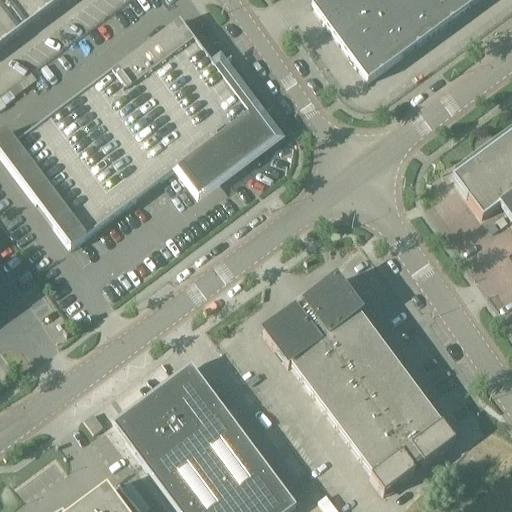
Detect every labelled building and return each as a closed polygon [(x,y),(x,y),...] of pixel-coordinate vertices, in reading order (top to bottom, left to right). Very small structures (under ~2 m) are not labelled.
[(0,0),(0,20),(14,40),(30,28),(9,0),(0,0)] [(9,0),(30,28),(46,16),(34,0),(9,0)] [(34,0),(46,16),(62,4),(59,0),(34,0)] [(324,0),(310,10),(324,30),(338,48),(352,67),(366,87),(400,62),(416,50),(433,38),(450,25),(467,13),(483,1),(484,0),(324,0)] [(0,50),(14,40),(0,20),(0,50)] [(180,171),(195,191),(221,171),(227,177),(226,178),(227,179),(232,174),(238,170),(243,167),(243,165),(242,166),(237,159),(264,139),(178,25),(14,148),(5,135),(0,138),(0,161),(70,254),(180,171)] [(511,135),(474,164),(476,167),(473,170),(470,165),(457,175),(460,180),(457,182),(454,178),(451,181),(481,222),(500,209),(511,225),(511,135)] [(304,312),(300,315),(310,328),(345,302),(333,285),(301,308),(304,312)] [(357,318),(345,302),(310,328),(322,344),(357,318)] [(274,355),(310,328),(300,315),(296,318),(293,315),(262,338),(274,355)] [(367,336),(356,321),(358,319),(357,318),(322,344),(334,360),(367,336)] [(322,344),(310,328),(274,355),(286,371),(322,344)] [(379,352),(367,336),(334,360),(346,377),(379,352)] [(286,371),(287,372),(290,370),(301,385),(334,360),(322,344),(286,371)] [(391,368),(379,352),(346,377),(358,393),(391,368)] [(346,377),(334,360),(301,385),(313,401),(346,377)] [(370,409),(403,384),(391,368),(358,393),(370,409)] [(111,428),(124,446),(173,511),(294,511),(295,511),(189,370),(111,428)] [(358,393),(346,377),(313,401),(325,417),(358,393)] [(414,400),(403,384),(370,409),(381,425),(414,400)] [(370,409),(358,393),(325,417),(337,433),(370,409)] [(414,400),(381,425),(393,441),(426,416),(414,400)] [(337,433),(348,449),(381,425),(370,409),(337,433)] [(437,431),(426,416),(393,441),(404,455),(437,431)] [(83,425),(93,438),(102,431),(92,418),(83,425)] [(393,441),(381,425),(348,449),(360,465),(393,441)] [(440,429),(437,431),(404,455),(415,470),(420,467),(422,470),(453,447),(440,429)] [(360,465),(371,480),(404,455),(393,441),(360,465)] [(412,473),(415,470),(404,455),(371,480),(369,482),(382,500),(414,476),(412,473)] [(105,496),(84,511),(137,511),(118,487),(105,496)]
